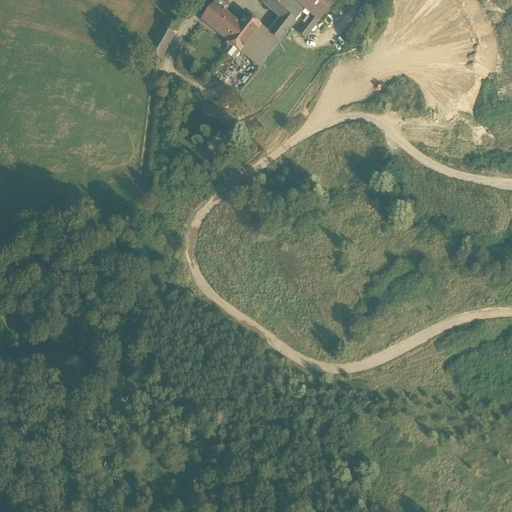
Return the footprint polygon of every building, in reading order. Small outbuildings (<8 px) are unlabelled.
[(215,0),(213,3),(214,7),(223,14),(224,13),(224,12),(227,8),(225,4),(220,0),(215,0)] [(261,0),(274,10),(282,0),(261,0)] [(295,22),(305,10),(293,0),(282,0),(274,10),(282,17),(285,14),(295,22)] [(293,0),(305,10),(307,7),(321,19),(337,0),(293,0)] [(233,21),(223,14),(214,7),(202,23),(221,38),(227,43),(239,26),(233,21)] [(233,21),(239,26),(246,18),(247,16),(241,12),(233,21)] [(278,43),(279,43),(295,22),(285,14),(282,17),(268,35),(278,43)] [(298,34),(305,40),(319,22),(312,17),(298,34)] [(227,43),(240,53),(260,28),(246,18),(239,26),(227,43)] [(145,58),(157,65),(176,30),(165,23),(145,58)] [(260,28),(240,53),(259,68),(278,43),(268,35),(260,28)] [(233,62),(240,53),(227,43),(225,46),(231,51),(226,57),(233,62)]
